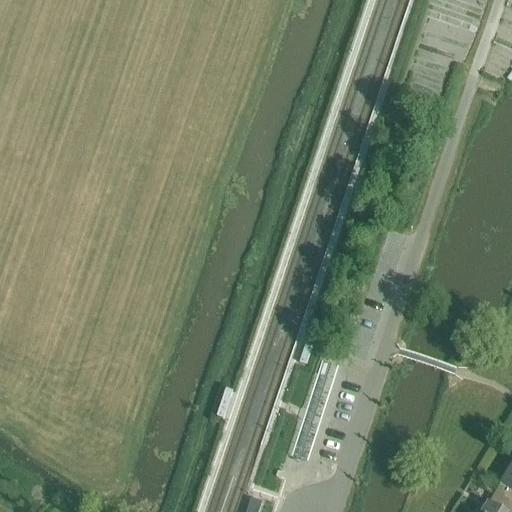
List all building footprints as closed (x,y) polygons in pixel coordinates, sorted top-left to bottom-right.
[(308,337),(299,364),(306,367),(315,339),(308,337)] [(320,361),(293,459),(309,463),(313,451),(323,453),(346,369),(320,361)] [(226,391),(217,418),(223,420),(232,394),(226,391)] [(511,464),(493,495),(511,507),(511,464)] [(511,511),(511,507),(493,495),(483,511),(511,511)] [(246,511),(257,511),(261,503),(250,500),(246,511)]
